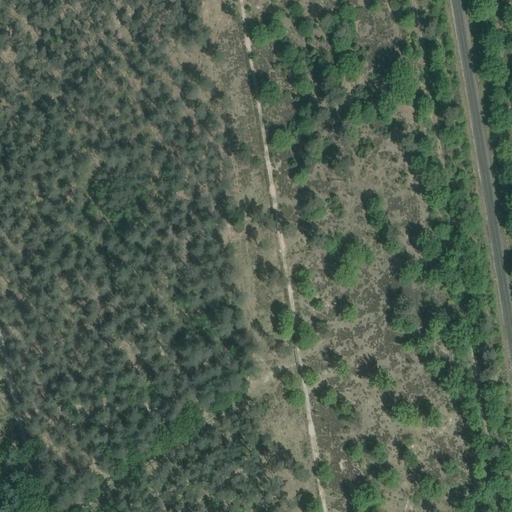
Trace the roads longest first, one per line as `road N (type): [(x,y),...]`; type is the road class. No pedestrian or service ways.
road 1 (track): [(299,355),(77,511)]
road 2 (track): [(0,343),(42,511)]
